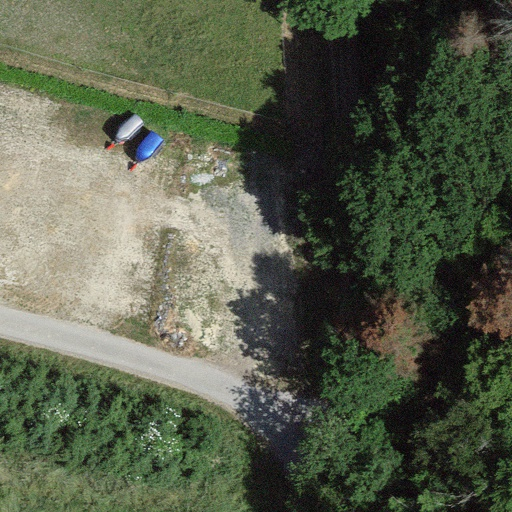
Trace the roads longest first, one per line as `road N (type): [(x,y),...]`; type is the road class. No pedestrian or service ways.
road 1 (unclassified): [(309,511),(305,479),(268,419),(217,381),(123,344),(0,311)]
road 2 (track): [(511,385),(268,419)]
